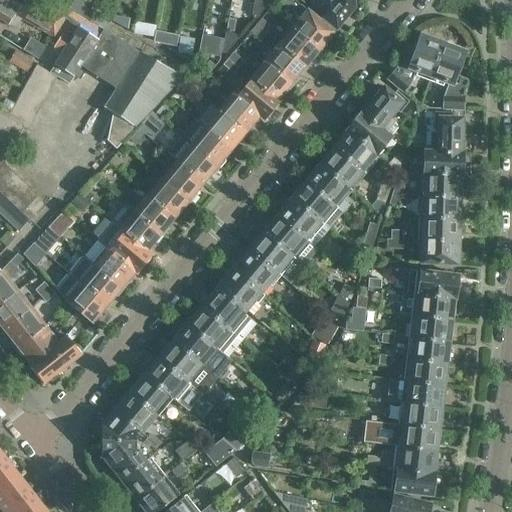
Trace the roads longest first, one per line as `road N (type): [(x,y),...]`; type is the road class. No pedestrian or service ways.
road 1 (residential): [(47,439),(408,0)]
road 2 (tertiary): [(493,511),(511,335)]
